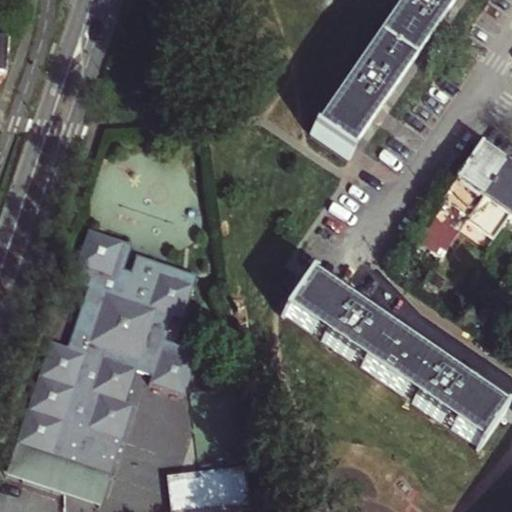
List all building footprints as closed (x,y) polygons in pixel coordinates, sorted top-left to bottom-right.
[(381,117),(444,25),(461,0),(411,0),(318,134),(353,158),(381,117)] [(0,79),(7,80),(8,77),(10,46),(0,45),(0,79)] [(473,221),(510,166),(484,147),(437,215),(464,234),(473,221)] [(473,221),(500,239),(511,220),(511,166),(510,166),(473,221)] [(57,342),(23,444),(64,459),(66,451),(74,454),(72,461),(115,476),(139,404),(133,402),(143,371),(158,376),(155,383),(190,395),(206,352),(171,340),(180,317),(187,320),(202,276),(142,256),(137,272),(129,269),(138,245),(94,230),(77,281),(93,288),(87,306),(92,308),(88,320),(82,319),(72,347),(57,342)] [(486,449),(508,417),(457,383),(360,316),(311,283),(290,313),(486,449)] [(64,459),(23,444),(11,477),(103,507),(115,476),(72,461),(74,454),(66,451),(64,459)] [(170,480),(173,511),(235,511),(247,511),(242,471),(170,480)]
